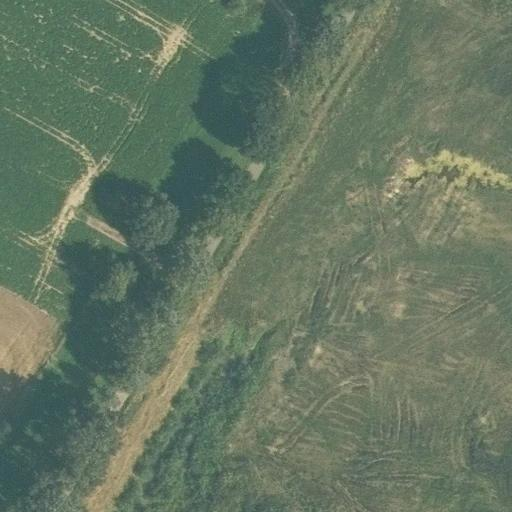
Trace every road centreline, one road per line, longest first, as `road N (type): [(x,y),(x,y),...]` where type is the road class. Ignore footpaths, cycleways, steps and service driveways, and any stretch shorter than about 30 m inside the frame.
road 1 (unclassified): [(53,511),(358,0)]
road 2 (track): [(288,119),(293,32),(275,0)]
